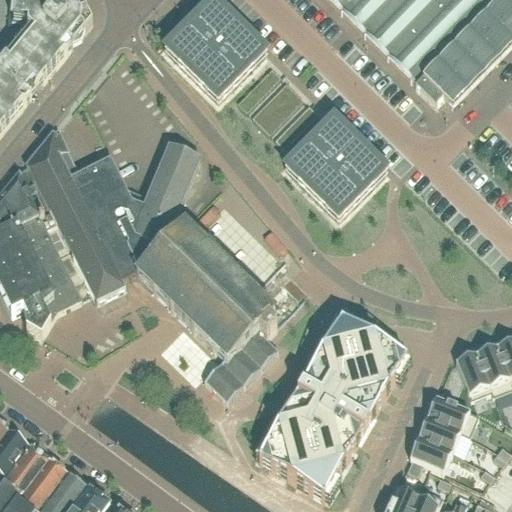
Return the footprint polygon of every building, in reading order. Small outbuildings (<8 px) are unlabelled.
[(92,31),(75,0),(33,0),(39,9),(30,14),(30,18),(16,17),(15,30),(29,31),(28,36),(36,42),(9,74),(3,81),(0,77),(0,142),(28,110),(38,98),(48,85),(92,31)] [(414,94),(436,116),(443,108),(452,116),(511,55),(511,0),(321,0),(416,93),(414,94)] [(213,8),(165,57),(218,110),(266,61),(213,8)] [(271,77),(237,111),(246,120),(280,85),(271,77)] [(286,91),(252,125),(269,142),(303,108),(286,91)] [(308,113),(275,148),(283,156),(317,122),(308,113)] [(333,127),(285,176),(338,228),(386,179),(333,127)] [(27,174),(63,247),(94,232),(67,178),(75,174),(57,139),(58,137),(57,136),(27,174)] [(142,281),(135,284),(195,343),(201,337),(202,339),(210,331),(203,324),(239,288),(183,233),(183,235),(176,228),(201,167),(168,154),(139,224),(127,252),(142,281)] [(110,166),(89,177),(103,204),(123,194),(110,166)] [(75,174),(67,178),(94,232),(98,240),(116,231),(103,204),(89,177),(79,182),(75,174)] [(0,244),(39,225),(38,223),(44,220),(23,179),(0,206),(0,244)] [(103,204),(116,231),(127,252),(139,224),(123,194),(103,204)] [(39,225),(0,244),(0,300),(11,324),(23,318),(30,332),(26,338),(41,347),(56,322),(81,309),(39,225)] [(116,231),(98,240),(124,290),(135,284),(142,281),(127,252),(116,231)] [(63,247),(96,312),(126,297),(123,291),(124,290),(98,240),(94,232),(63,247)] [(201,337),(195,343),(227,373),(258,341),(266,348),(277,337),(269,330),(276,323),(239,288),(203,324),(210,331),(202,339),(201,337)] [(291,414),(265,459),(276,466),(269,478),(312,503),(319,491),(330,498),(358,450),(367,435),(371,429),(375,421),(380,413),(385,405),(390,397),(394,389),(401,377),(406,369),(406,368),(385,355),(348,333),(341,329),(297,404),(291,414)] [(223,370),(203,389),(226,412),(278,360),(266,348),(258,341),(227,373),(223,370)] [(511,349),(496,355),(511,394),(511,393),(511,349)] [(496,355),(476,363),(491,402),(490,402),(492,407),(511,398),(511,393),(511,394),(496,355)] [(476,363),(455,371),(470,410),(490,402),(491,402),(476,363)] [(442,401),(438,408),(449,413),(453,406),(442,401)] [(435,407),(426,428),(460,442),(469,421),(435,407)] [(426,428),(418,448),(452,462),(460,442),(426,428)] [(27,451),(7,436),(0,445),(0,487),(4,483),(27,451)] [(418,448),(409,469),(411,470),(422,474),(443,483),(452,462),(418,448)] [(501,451),(497,458),(507,465),(511,458),(501,451)] [(42,511),(67,481),(31,453),(4,489),(20,502),(12,511),(42,511)] [(497,458),(492,464),(502,471),(507,465),(497,458)] [(411,470),(406,480),(418,485),(422,474),(411,470)] [(484,476),(479,483),(489,489),(494,483),(484,476)] [(67,481),(42,511),(108,511),(109,511),(67,481)] [(440,487),(436,494),(448,499),(451,491),(440,487)] [(396,498),(390,511),(414,511),(417,507),(396,498)] [(466,511),(469,506),(459,502),(454,511),(466,511)]
